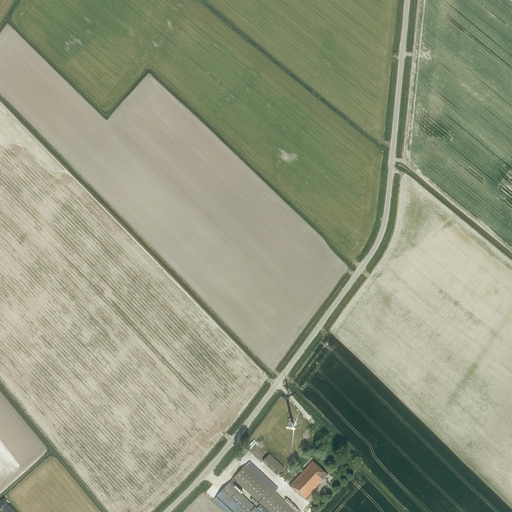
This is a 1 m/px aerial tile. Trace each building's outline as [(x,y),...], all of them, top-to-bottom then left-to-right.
[(263,461),(278,475),(285,468),(270,454),(263,461)] [(328,474),(313,461),(289,486),(301,496),(305,499),(328,474)] [(233,478),(230,483),(229,482),(217,496),(217,497),(214,500),(226,511),(296,511),(275,492),(278,488),(250,462),(247,465),(246,465),(233,478)] [(15,511),(4,498),(0,501),(0,511),(1,511),(2,511),(15,511)] [(209,511),(208,511),(222,511),(215,505),(212,501),(206,508),(209,511)]
